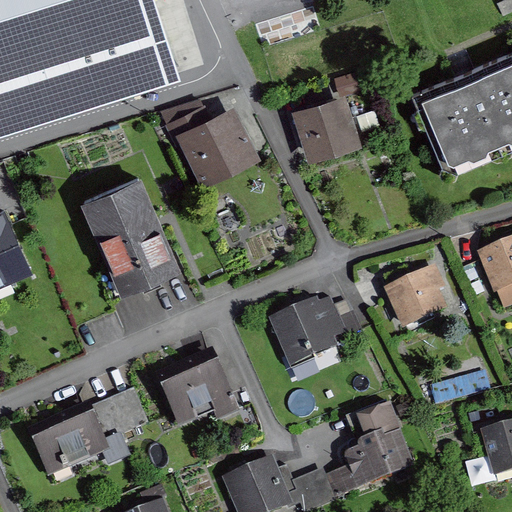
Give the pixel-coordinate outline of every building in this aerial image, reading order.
[(0,0),(0,138),(180,81),(154,0),(0,0)] [(511,0),(506,0),(499,4),(506,17),(511,13),(511,0)] [(511,84),(421,122),(448,187),(511,160),(511,84)] [(228,105),(168,132),(197,195),(257,168),(228,105)] [(342,108),(289,127),(307,179),(361,160),(342,108)] [(142,189),(82,216),(117,293),(177,266),(142,189)] [(0,245),(0,281),(14,276),(0,245)] [(511,252),(480,264),(500,317),(511,312),(511,252)] [(432,272),(381,295),(401,339),(446,318),(436,294),(441,292),(432,272)] [(326,302),(267,325),(288,378),(347,356),(326,302)] [(204,364),(151,388),(171,434),(224,410),(204,364)] [(486,371),(432,382),(436,399),(489,388),(486,371)] [(133,392),(95,409),(108,439),(117,435),(122,445),(151,432),(133,392)] [(354,460),(365,490),(412,474),(391,416),(361,427),(371,454),(354,460)] [(84,417),(23,441),(40,483),(101,459),(84,417)] [(511,425),(475,437),(488,478),(511,470),(511,425)] [(331,502),(356,493),(351,480),(325,481),(323,475),(283,490),(275,468),(226,486),(235,511),(324,511),(333,509),(331,502)] [(166,511),(161,500),(131,511),(166,511)]
